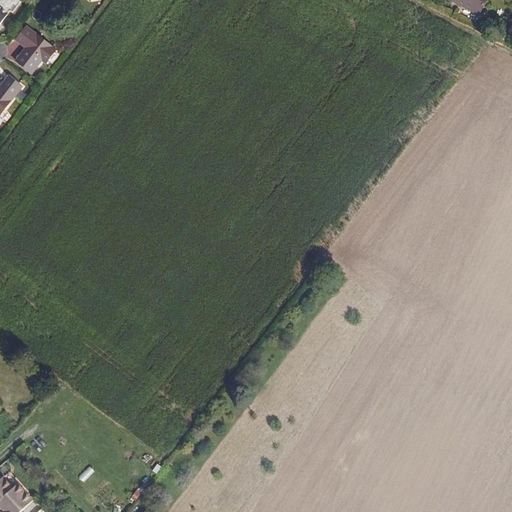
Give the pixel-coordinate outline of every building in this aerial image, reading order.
[(0,22),(10,10),(13,12),(21,1),(19,0),(1,0),(0,2),(0,22)] [(455,0),(480,13),(486,0),(455,0)] [(17,37),(27,45),(16,59),(32,71),(43,57),(47,60),(56,49),(27,25),(17,37)] [(0,111),(22,85),(11,76),(0,89),(0,111)] [(2,511),(16,511),(33,498),(18,482),(14,486),(5,476),(0,480),(0,504),(2,507),(0,509),(2,511)]
